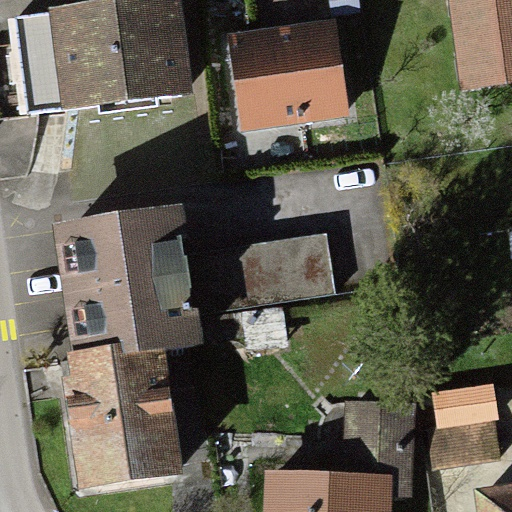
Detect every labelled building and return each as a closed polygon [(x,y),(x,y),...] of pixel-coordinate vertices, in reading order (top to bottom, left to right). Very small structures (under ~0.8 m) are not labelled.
[(511,0),(453,0),(463,91),(511,85),(511,0)] [(49,36),(59,121),(182,106),(172,21),(49,36)] [(332,25),(225,40),(236,120),(343,105),(332,25)] [(166,190),(52,206),(73,350),(56,353),(74,478),(169,465),(151,336),(186,331),(166,190)] [(402,397),(336,402),(341,462),(249,468),(252,511),(387,511),(385,484),(408,483),(402,397)] [(511,511),(511,483),(481,485),(482,511),(511,511)]
